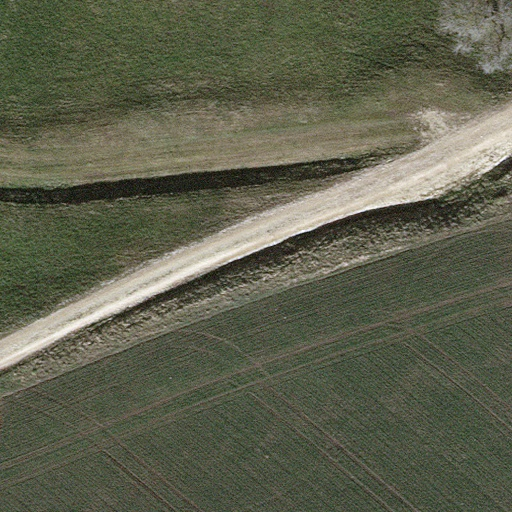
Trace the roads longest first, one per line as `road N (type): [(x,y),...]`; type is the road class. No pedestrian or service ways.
road 1 (track): [(511,121),(0,357)]
road 2 (track): [(467,142),(412,119),(318,142),(99,166),(0,162)]
